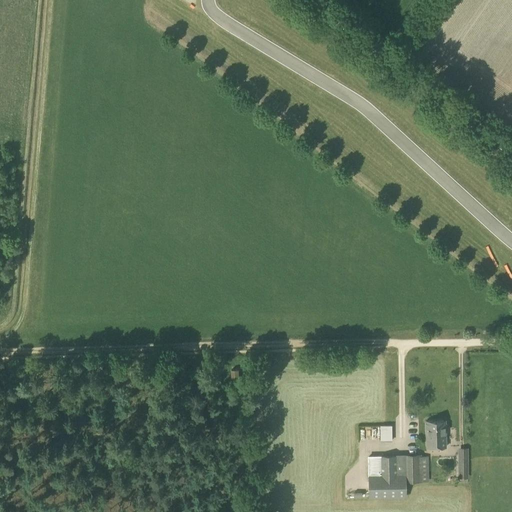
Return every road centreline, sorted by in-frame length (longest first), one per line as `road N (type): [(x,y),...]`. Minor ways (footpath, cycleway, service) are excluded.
road 1 (track): [(400,342),(0,351)]
road 2 (unclassified): [(511,153),(311,0)]
